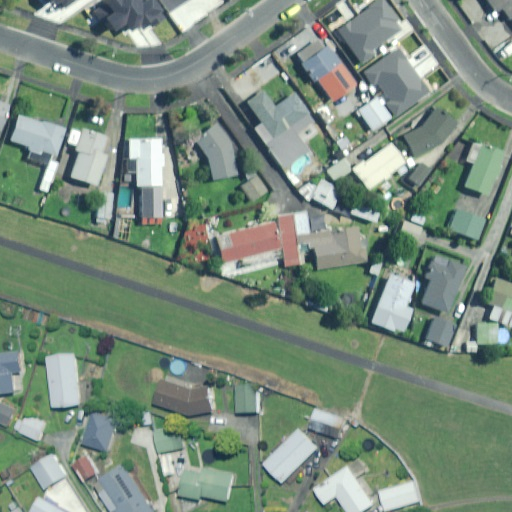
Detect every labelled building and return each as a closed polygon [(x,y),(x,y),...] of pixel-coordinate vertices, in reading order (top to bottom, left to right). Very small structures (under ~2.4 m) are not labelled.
[(44,0),(50,7),(56,3),(62,10),(75,0),(44,0)] [(163,19),(148,0),(105,0),(101,3),(102,5),(90,13),(98,24),(101,22),(110,33),(120,26),(126,34),(135,28),(136,29),(145,23),(149,29),(163,19)] [(187,0),(157,0),(168,14),(187,0)] [(380,0),(374,0),(333,30),(360,66),(375,55),(372,50),(401,29),(380,0)] [(511,0),(484,0),(493,12),(499,8),(507,20),(510,18),(511,20),(511,0)] [(294,53),(300,61),(297,63),(310,82),(314,79),(329,101),(353,84),(325,44),(321,47),(315,39),(294,53)] [(383,103),(393,117),(428,91),(395,47),(360,72),(370,86),(374,83),(387,100),(383,103)] [(272,105),(260,89),(243,101),(258,122),(250,127),(281,169),(308,150),(295,133),(311,121),(305,113),(307,112),(291,91),(272,105)] [(389,117),(374,97),(355,110),(371,131),(389,117)] [(455,122),(433,106),(419,125),(400,135),(412,158),(440,143),(455,122)] [(39,124),(15,116),(7,142),(26,148),(25,151),(38,155),(39,152),(54,157),(63,130),(39,122),(39,124)] [(212,122),(190,138),(204,158),(209,180),(234,174),(227,142),(212,122)] [(98,153),(103,138),(79,130),(73,151),(76,152),(68,177),(94,185),(104,155),(98,153)] [(343,136),(335,142),(341,150),(349,144),(343,136)] [(159,185),(158,138),(126,139),(126,158),(133,158),(133,186),(159,185)] [(502,152),(478,143),(477,145),(470,142),(463,160),(470,163),(461,186),(485,196),(492,177),(494,178),(499,166),(497,165),(502,152)] [(403,163),(388,143),(362,162),(360,160),(349,169),(365,190),(381,179),(383,181),(388,176),(387,174),(403,163)] [(349,170),(341,159),(324,171),(333,182),(349,170)] [(57,165),(48,162),(38,191),(46,193),(49,184),(51,184),(57,165)] [(429,169),(418,162),(406,178),(416,186),(429,169)] [(266,191),(254,175),(238,186),(249,203),(266,191)] [(315,186),(309,182),(296,191),(307,201),(309,197),(330,209),(340,191),(319,179),(315,186)] [(138,187),(138,218),(159,217),(159,187),(138,187)] [(111,193),(97,191),(94,217),(107,219),(111,193)] [(402,203),(393,198),(386,211),(395,216),(402,203)] [(483,220),(454,209),(446,230),(476,240),(483,220)] [(304,211),(275,215),(283,266),(298,264),(295,245),(305,243),(305,249),(310,248),(314,270),(364,262),(362,246),(358,246),(355,226),(307,233),(304,211)] [(414,242),(420,227),(402,220),(397,235),(414,242)] [(278,249),(271,221),(212,236),(219,264),(278,249)] [(175,238),(167,236),(162,252),(170,255),(175,238)] [(445,314),(464,266),(446,259),(443,267),(428,261),(421,278),(427,280),(418,304),(445,314)] [(380,263),(372,260),(367,272),(375,276),(380,263)] [(368,323),(391,332),(392,329),(400,332),(409,309),(403,306),(412,284),(387,274),(368,323)] [(511,284),(493,278),(483,303),(491,306),(487,319),(508,327),(511,317),(511,284)] [(328,298),(317,294),(312,310),(323,313),(328,298)] [(454,324),(432,316),(423,340),(445,348),(454,324)] [(474,344),(495,345),(496,324),(475,323),(474,344)] [(23,373),(21,353),(0,355),(0,395),(15,394),(13,374),(23,373)] [(80,406),(75,355),(46,358),(51,409),(80,406)] [(193,390),(161,380),(151,404),(191,418),(221,411),(218,386),(193,390)] [(259,387),(238,386),(237,413),(258,414),(259,387)] [(16,410),(0,402),(0,424),(7,428),(16,410)] [(344,420),(315,410),(308,429),(337,440),(344,420)] [(26,416),(24,422),(18,420),(14,431),(39,442),(47,425),(26,416)] [(185,449),(181,427),(153,432),(157,455),(185,449)] [(318,449),(300,431),(264,466),(282,484),(318,449)] [(67,477),(53,455),(31,469),(45,491),(67,477)] [(174,476),(170,456),(160,458),(164,478),(174,476)] [(96,476),(86,458),(72,466),(82,483),(96,476)] [(360,460),(349,468),(314,490),(324,506),(337,497),(347,511),(364,511),(374,506),(357,480),(369,472),(360,460)] [(154,511),(124,466),(101,481),(110,494),(104,498),(113,511),(154,511)] [(203,470),(202,474),(187,471),(182,498),(201,501),(202,498),(229,503),(234,476),(203,470)] [(387,511),(420,502),(414,483),(379,493),(384,511),(387,511)] [(64,511),(39,499),(32,511),(64,511)]
